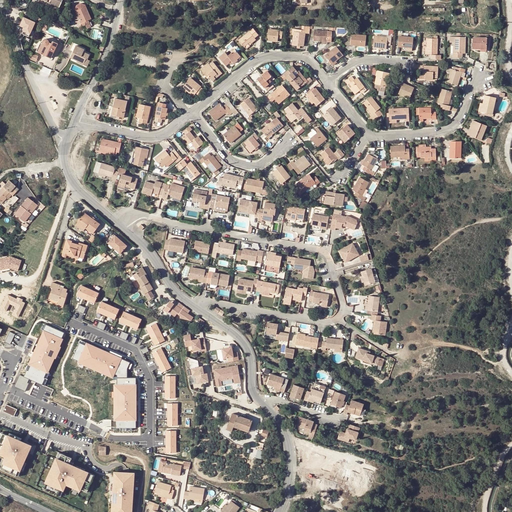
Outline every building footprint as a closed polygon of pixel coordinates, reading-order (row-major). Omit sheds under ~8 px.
[(90,19),(84,5),(80,3),(76,5),(74,9),(75,11),(73,12),(72,17),(76,26),(80,25),(81,27),(85,25),(86,29),(90,27),(88,20),(90,19)] [(21,32),(29,35),(35,22),(23,16),(18,25),(23,28),(21,32)] [(304,27),(303,30),(294,29),(292,45),(297,46),(300,46),(303,46),(305,34),(309,35),(310,28),(304,27)] [(258,35),(253,29),(238,40),(244,47),(249,42),(251,44),(256,40),(255,38),(258,35)] [(281,39),(282,31),(268,30),(267,41),(277,42),(278,39),(281,39)] [(327,31),(314,30),(313,41),(321,42),(327,42),(327,40),(331,40),(332,32),(327,31)] [(373,47),(379,48),(382,48),(386,49),(386,46),(390,46),(391,37),(393,37),(394,32),(388,31),(388,35),(388,37),(379,36),(374,36),(373,47)] [(365,46),(366,36),(352,34),(351,45),(365,46)] [(398,46),(406,47),(412,48),(413,37),(399,36),(398,46)] [(433,36),(433,38),(427,38),(427,47),(427,55),(429,55),(430,59),(441,59),(441,55),(437,55),(437,39),(437,36),(433,36)] [(452,53),(452,57),(460,58),(460,53),(462,54),(465,54),(465,37),(450,37),(449,43),(454,43),(454,46),(454,53),(452,53)] [(486,49),(486,38),(473,37),(472,49),(486,49)] [(41,42),(41,43),(37,52),(49,58),(56,43),(52,41),(50,44),(48,42),(47,41),(47,40),(46,39),(45,39),(44,38),(44,39),(43,39),(42,39),(41,40),(41,41),(41,42)] [(84,51),(75,46),(69,57),(76,61),(75,63),(81,66),(84,60),(86,60),(88,56),(83,53),(84,51)] [(343,55),(336,46),(325,56),(331,64),(335,61),(343,55)] [(225,66),(229,63),(231,61),(233,63),(234,64),(237,61),(237,60),(240,57),(236,51),(232,54),(231,53),(228,56),(225,52),(219,58),(225,66)] [(200,70),(206,76),(208,75),(209,77),(208,77),(212,81),(218,76),(217,74),(220,71),(212,62),(209,64),(208,63),(200,70)] [(290,82),(296,90),(300,87),(298,85),(303,82),(297,74),(298,73),(293,66),(280,76),(283,79),(284,81),(287,78),(290,82)] [(437,78),(438,67),(420,66),(419,79),(432,80),(432,78),(437,78)] [(456,70),(451,69),(447,82),(457,85),(459,79),(461,72),(464,73),(465,70),(461,68),(457,68),(456,70)] [(261,76),(262,77),(264,79),(260,83),(264,88),(270,83),(267,80),(271,77),(267,71),(261,76)] [(388,73),(378,71),(374,87),(376,89),(385,91),(388,73)] [(303,82),(298,85),(300,87),(307,81),(299,72),(298,73),(297,74),(303,82)] [(349,84),(352,87),(356,93),(359,91),(364,87),(357,78),(354,80),(352,77),(345,82),(347,85),(349,84)] [(183,95),(186,91),(187,90),(194,95),(195,93),(200,87),(201,87),(190,78),(179,91),(183,95)] [(397,86),(401,87),(398,94),(409,98),(413,88),(402,83),(404,80),(400,79),(397,86)] [(282,85),(270,94),(274,99),(277,103),(288,93),(282,85)] [(315,88),(314,89),(310,92),(307,95),(314,103),(316,106),(324,99),(315,88)] [(442,108),(450,110),(451,106),(453,99),(450,98),(452,92),(442,89),(438,103),(443,104),(442,108)] [(290,95),(288,93),(277,103),(278,104),(290,95)] [(311,104),(314,103),(307,95),(305,96),(311,104)] [(484,95),(482,103),(480,112),(492,115),(496,98),(484,95)] [(363,103),(367,108),(372,114),(379,109),(380,108),(371,96),(363,103)] [(123,118),(127,101),(124,100),(115,98),(111,115),(123,118)] [(257,109),(248,98),(240,105),(249,115),(257,109)] [(166,104),(159,103),(154,121),(161,123),(162,119),(164,119),(166,113),(167,113),(168,109),(165,108),(166,104)] [(223,108),(220,103),(208,112),(215,120),(226,112),(229,115),(232,113),(227,106),(223,108)] [(491,117),(492,115),(480,112),(482,103),(480,103),(477,114),(491,117)] [(150,107),(139,104),(136,117),(139,118),(139,122),(146,124),(150,107)] [(284,110),(287,114),(293,121),(296,118),(300,123),(305,119),(308,123),(311,120),(301,108),(298,110),(297,109),(292,104),(284,110)] [(340,118),(332,108),(323,115),(332,125),(340,118)] [(382,114),(379,109),(372,114),(367,108),(365,110),(371,118),(377,113),(380,116),(382,114)] [(431,108),(418,108),(419,115),(419,119),(423,119),(431,119),(431,120),(436,120),(435,112),(431,112),(431,108)] [(389,110),(389,113),(389,117),(389,120),(396,119),(403,119),(404,121),(409,121),(408,109),(389,110)] [(380,116),(377,113),(371,118),(370,119),(373,122),(380,116)] [(283,126),(276,118),(261,130),(266,137),(272,132),(273,134),(283,126)] [(472,120),(470,126),(473,127),(470,136),(481,140),(486,126),(472,120)] [(243,130),(238,123),(223,135),(229,143),(241,134),(239,132),(243,130)] [(347,125),(339,132),(343,137),(342,138),(346,141),(355,134),(347,125)] [(192,130),(189,127),(183,132),(185,135),(182,137),(187,144),(190,142),(196,149),(203,144),(198,136),(194,139),(189,132),(192,130)] [(316,133),(313,129),(307,134),(317,147),(326,139),(320,130),(316,133)] [(344,143),(346,141),(342,138),(343,137),(339,132),(336,134),(344,143)] [(251,151),(254,149),(257,147),(259,145),(256,140),(259,138),(255,134),(244,143),(247,146),(251,151)] [(101,139),(98,151),(106,153),(114,155),(114,152),(118,153),(121,143),(101,139)] [(460,158),(460,142),(450,141),(450,147),(450,158),(460,158)] [(147,158),(148,149),(135,146),(134,153),(135,153),(137,154),(137,156),(135,155),(133,164),(142,166),(144,158),(147,158)] [(405,159),(409,159),(409,152),(405,152),(405,149),(405,146),(390,146),(391,157),(400,157),(405,157),(405,159)] [(323,152),(322,150),(319,153),(324,159),(328,164),(331,162),(334,159),(335,160),(340,156),(336,151),(334,153),(329,147),(323,152)] [(431,149),(431,147),(417,147),(417,158),(424,157),(431,157),(431,161),(436,161),(435,149),(431,149)] [(168,154),(165,150),(154,159),(161,167),(165,164),(172,159),(173,161),(176,158),(171,152),(168,154)] [(377,159),(368,154),(362,165),(365,166),(367,168),(365,171),(372,175),(374,172),(371,170),(377,159)] [(207,159),(205,156),(199,161),(201,164),(202,163),(204,162),(207,167),(213,173),(221,166),(212,155),(207,159)] [(293,163),(297,167),(294,170),(298,174),(310,164),(303,155),(293,163)] [(173,161),(172,159),(165,164),(167,167),(174,161),(173,161)] [(187,164),(184,161),(177,167),(180,170),(182,168),(187,174),(189,173),(193,179),(200,174),(190,162),(187,164)] [(288,167),(291,172),(294,170),(297,167),(293,163),(288,167)] [(101,164),(98,174),(105,176),(112,178),(111,181),(116,183),(118,175),(118,173),(113,172),(115,168),(101,164)] [(290,177),(281,166),(272,172),(278,180),(274,183),(278,189),(284,184),(282,183),(290,177)] [(125,176),(126,171),(120,169),(118,173),(118,175),(121,176),(118,188),(125,190),(126,186),(129,187),(129,189),(135,191),(138,180),(125,176)] [(221,184),(226,185),(235,187),(236,184),(238,176),(224,173),(223,178),(219,177),(217,185),(221,187),(221,184)] [(312,179),(308,175),(293,187),(299,195),(315,183),(316,185),(320,182),(315,177),(312,179)] [(368,183),(359,177),(352,190),(356,192),(358,193),(356,197),(363,201),(365,197),(362,195),(368,183)] [(261,194),(267,195),(269,188),(267,188),(267,187),(263,186),(264,182),(259,181),(256,180),(247,179),(245,190),(261,193),(261,194)] [(0,211),(0,202),(2,204),(6,198),(5,197),(9,193),(15,186),(9,181),(0,190),(0,216),(3,214),(0,211)] [(151,197),(151,194),(152,192),(162,195),(165,189),(166,185),(154,182),(154,185),(145,182),(141,194),(151,197)] [(166,201),(167,195),(172,197),(181,199),(184,188),(171,184),(168,190),(165,189),(162,195),(162,197),(161,199),(166,201)] [(9,193),(5,197),(6,198),(8,199),(11,195),(12,195),(18,189),(17,188),(15,186),(9,193)] [(199,203),(199,205),(198,209),(209,210),(209,208),(211,201),(205,200),(207,192),(193,190),(191,201),(199,203)] [(325,195),(321,195),(320,202),(342,206),(343,202),(346,202),(347,197),(344,197),(344,194),(326,191),(325,195)] [(209,208),(214,209),(214,207),(227,209),(229,198),(212,195),(211,201),(209,208)] [(27,198),(14,215),(24,222),(37,206),(27,198)] [(237,210),(247,211),(247,213),(254,215),(254,217),(258,218),(259,213),(260,210),(256,209),(257,203),(239,200),(237,210)] [(265,203),(262,213),(259,213),(258,218),(257,222),(261,222),(262,221),(272,223),(273,215),(269,215),(270,209),(274,209),(275,204),(265,203)] [(289,206),(286,219),(285,223),(291,223),(291,220),(295,220),(296,219),(302,220),(305,209),(289,206)] [(77,221),(92,232),(99,223),(84,212),(77,221)] [(312,214),(310,225),(326,228),(329,217),(312,214)] [(346,217),(333,214),(330,230),(334,230),(335,228),(335,226),(341,227),(342,224),(344,224),(347,225),(346,227),(353,230),(357,223),(356,220),(346,215),(346,217)] [(90,235),(92,232),(77,221),(75,224),(90,235)] [(126,245),(114,234),(107,242),(119,252),(126,245)] [(62,252),(83,258),(87,245),(81,243),(81,245),(78,245),(71,243),(72,241),(66,239),(62,252)] [(167,251),(182,254),(183,248),(184,243),(184,242),(169,239),(169,242),(165,242),(164,249),(167,249),(167,251)] [(207,255),(210,244),(195,241),(193,252),(207,255)] [(232,256),(234,245),(225,243),(222,243),(218,242),(218,244),(214,243),(211,258),(215,259),(216,253),(232,256)] [(352,243),(341,249),(342,253),(340,254),(343,258),(345,257),(347,262),(359,255),(352,243)] [(261,263),(263,252),(257,250),(257,252),(242,249),(242,251),(238,251),(236,260),(240,261),(241,259),(261,263)] [(279,268),(281,257),(274,255),(267,254),(265,265),(279,268)] [(0,265),(2,269),(9,268),(17,271),(21,261),(12,258),(12,259),(10,258),(10,257),(0,258),(0,265)] [(309,266),(310,261),(295,258),(294,265),(293,269),(303,271),(302,278),(312,280),(314,272),(312,266),(309,266)] [(152,289),(147,280),(146,278),(147,276),(142,267),(138,269),(139,271),(133,275),(132,273),(128,275),(129,278),(133,276),(136,280),(137,279),(141,286),(140,287),(144,294),(152,289)] [(188,279),(196,280),(207,282),(208,274),(204,273),(205,271),(190,268),(188,279)] [(375,283),(371,268),(360,272),(361,276),(363,282),(364,286),(375,283)] [(227,288),(229,276),(208,272),(208,274),(207,282),(206,284),(227,288)] [(258,281),(258,280),(254,279),(253,281),(238,279),(236,290),(251,293),(252,287),(256,288),(258,281)] [(260,292),(260,291),(269,293),(277,294),(279,285),(258,281),(256,288),(256,292),(260,292)] [(51,287),(52,288),(49,297),(59,300),(58,303),(63,305),(67,292),(66,292),(67,289),(59,286),(60,284),(52,282),(51,287)] [(90,289),(81,285),(76,295),(85,299),(90,289)] [(283,302),(290,303),(291,300),(301,302),(302,296),(305,296),(307,288),(303,287),(303,289),(297,288),(297,289),(286,287),(283,302)] [(90,289),(85,299),(94,303),(99,293),(90,289)] [(157,296),(152,289),(144,294),(148,301),(157,296)] [(322,301),(321,304),(327,305),(329,295),(310,291),(308,300),(312,301),(312,302),(319,304),(319,301),(322,301)] [(7,295),(0,309),(6,311),(9,303),(16,307),(12,315),(18,317),(24,303),(21,301),(20,301),(21,298),(18,297),(17,299),(7,295)] [(377,315),(379,297),(368,296),(367,304),(366,310),(367,310),(366,314),(371,315),(377,315)] [(170,301),(163,310),(168,313),(168,312),(175,316),(177,313),(181,316),(180,318),(191,321),(193,318),(187,314),(190,311),(179,303),(177,306),(170,301)] [(101,302),(97,311),(106,315),(110,305),(101,302)] [(110,306),(109,316),(115,319),(119,309),(110,306)] [(123,312),(119,321),(128,325),(132,316),(123,312)] [(377,315),(371,315),(371,320),(374,320),(372,333),(385,335),(387,322),(380,321),(381,316),(377,315)] [(132,316),(128,325),(137,329),(141,320),(132,316)] [(205,321),(199,317),(196,321),(202,325),(205,321)] [(266,333),(276,335),(276,332),(278,324),(268,322),(266,333)] [(156,323),(147,327),(151,336),(160,332),(156,323)] [(26,369),(24,376),(25,377),(30,379),(42,385),(45,378),(44,377),(47,371),(48,371),(54,357),(53,357),(58,345),(59,346),(62,339),(62,338),(64,332),(46,325),(43,330),(41,338),(43,339),(38,350),(36,349),(28,363),(31,364),(28,370),(26,369)] [(9,331),(4,341),(9,344),(15,334),(9,331)] [(160,332),(151,336),(156,345),(165,341),(160,332)] [(280,332),(279,340),(287,342),(288,334),(280,332)] [(190,333),(184,334),(185,345),(192,344),(192,349),(201,348),(201,350),(206,350),(204,337),(191,339),(190,333)] [(297,333),(295,345),(303,346),(313,348),(316,349),(318,338),(305,336),(305,335),(297,333)] [(254,342),(264,344),(266,335),(256,334),(254,342)] [(325,348),(334,349),(342,350),(343,340),(327,338),(326,342),(322,341),(321,350),(325,350),(325,348)] [(79,342),(72,358),(79,362),(79,360),(92,366),(91,368),(102,372),(104,350),(99,348),(98,350),(93,347),(93,345),(87,343),(86,346),(79,342)] [(231,347),(222,349),(223,358),(227,358),(228,362),(238,361),(237,353),(232,353),(231,347)] [(162,348),(153,352),(157,359),(154,360),(156,363),(167,358),(162,348)] [(355,357),(363,360),(371,363),(372,363),(373,361),(378,363),(380,357),(370,354),(365,352),(366,350),(358,348),(355,357)] [(104,350),(102,372),(102,370),(113,375),(115,373),(119,374),(119,378),(127,377),(127,368),(130,363),(121,358),(109,353),(104,350)] [(197,360),(189,357),(191,374),(194,374),(195,379),(201,378),(202,382),(206,381),(205,370),(202,370),(201,370),(200,366),(198,366),(197,360)] [(167,358),(156,363),(157,367),(160,365),(163,372),(172,368),(167,358)] [(217,368),(212,369),(215,386),(220,386),(219,380),(232,379),(232,384),(239,383),(236,366),(220,368),(220,369),(218,370),(217,368)] [(19,374),(14,386),(20,388),(25,377),(24,376),(19,374)] [(279,393),(279,391),(283,392),(286,384),(282,383),(284,378),(270,374),(266,385),(276,388),(275,391),(279,393)] [(163,384),(163,387),(175,387),(175,376),(166,376),(166,384),(163,384)] [(25,377),(20,388),(25,391),(30,379),(25,377)] [(116,420),(116,428),(120,428),(132,428),(136,428),(137,420),(134,420),(134,413),(136,413),(137,397),(133,397),(133,385),(136,385),(136,377),(127,377),(119,378),(119,384),(117,384),(117,397),(116,397),(116,411),(117,412),(117,420),(116,420)] [(304,388),(293,385),(289,397),(300,400),(304,388)] [(163,387),(163,391),(166,391),(166,398),(175,399),(175,387),(163,387)] [(307,401),(308,399),(314,401),(320,403),(324,392),(312,388),(310,392),(307,391),(304,400),(307,401)] [(345,395),(335,392),(330,404),(341,408),(345,395)] [(349,405),(346,404),(343,413),(347,414),(348,412),(359,416),(364,404),(351,399),(349,405)] [(165,411),(165,414),(178,414),(178,403),(168,403),(168,411),(165,411)] [(17,409),(5,404),(2,412),(14,417),(17,409)] [(233,431),(235,426),(236,425),(237,425),(237,424),(242,426),(243,424),(252,427),(254,421),(233,413),(228,429),(233,431)] [(165,414),(165,418),(168,418),(168,425),(178,426),(178,414),(165,414)] [(309,433),(308,435),(312,436),(316,424),(313,423),(314,421),(299,416),(296,425),(304,428),(303,431),(309,433)] [(250,432),(252,427),(243,424),(242,426),(237,424),(237,425),(236,425),(235,426),(250,432)] [(349,429),(347,428),(345,433),(340,431),(337,439),(348,443),(350,439),(356,440),(360,428),(351,424),(349,429)] [(269,431),(263,429),(261,436),(267,438),(269,431)] [(167,438),(163,438),(164,442),(176,442),(176,431),(167,431),(167,438)] [(9,434),(8,436),(21,442),(22,439),(9,434)] [(0,446),(0,454),(8,436),(6,435),(0,446)] [(21,442),(8,436),(0,454),(6,458),(5,460),(4,463),(20,471),(21,469),(24,463),(29,453),(32,447),(21,442)] [(176,442),(164,442),(164,445),(167,445),(167,453),(176,453),(176,442)] [(99,446),(99,454),(111,455),(111,447),(99,446)] [(59,453),(57,459),(73,467),(74,464),(70,463),(71,461),(61,456),(62,455),(59,453)] [(18,477),(20,471),(4,463),(5,460),(3,459),(0,464),(3,465),(2,467),(16,474),(15,475),(18,477)] [(73,467),(57,459),(46,483),(64,491),(66,485),(74,488),(80,492),(81,491),(89,474),(73,467)] [(180,476),(181,466),(166,463),(167,462),(161,461),(159,472),(161,472),(162,470),(170,472),(170,474),(180,476)] [(131,511),(134,474),(115,473),(114,485),(113,502),(112,511),(131,511)] [(93,475),(89,474),(81,491),(87,493),(88,491),(86,490),(93,475)] [(152,494),(158,496),(159,494),(168,496),(167,498),(172,499),(174,491),(172,490),(173,487),(171,487),(171,486),(158,482),(155,491),(154,490),(152,494)] [(64,491),(46,483),(43,488),(58,495),(58,496),(61,497),(64,491)] [(184,491),(183,498),(194,500),(194,498),(203,499),(205,489),(191,486),(190,492),(184,491)] [(155,511),(156,507),(158,504),(148,500),(146,508),(150,509),(148,511),(159,511),(157,511),(155,511)] [(231,501),(227,506),(222,511),(235,511),(240,507),(231,501)]
